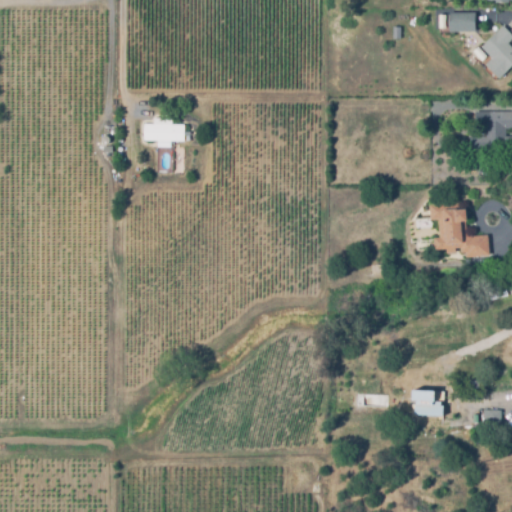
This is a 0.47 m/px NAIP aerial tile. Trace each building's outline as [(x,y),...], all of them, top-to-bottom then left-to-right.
[(474,13),(475,31),(449,31),(449,27),(443,27),(443,16),(449,16),(449,13),(474,13)] [(511,65),(499,78),(485,64),(491,58),(481,46),(502,25),(511,35),(511,38),(508,42),(511,46),(511,65)] [(511,149),(469,150),(468,136),(484,135),(483,126),(478,126),(477,112),(484,112),(484,111),(511,110),(511,127),(504,128),(505,136),(511,135),(511,149)] [(173,147),(163,147),(163,140),(143,140),(143,123),(152,123),(152,117),(171,117),(171,123),(184,123),(184,141),(173,141),(173,147)] [(462,166),(474,165),(474,173),(462,174),(462,166)] [(429,205),(460,203),(460,211),(467,210),(467,222),(465,223),(465,236),(471,236),(471,237),(486,236),(487,255),(466,256),(466,253),(461,253),(461,248),(454,248),(454,253),(447,253),(446,249),(434,250),(433,239),(439,238),(438,219),(429,220),(429,205)] [(503,283),(507,296),(495,299),(491,286),(503,283)] [(412,396),(412,387),(443,389),(442,395),(442,400),(443,401),(442,416),(411,414),(412,396)] [(500,427),(482,427),(482,409),(501,410),(500,427)]
